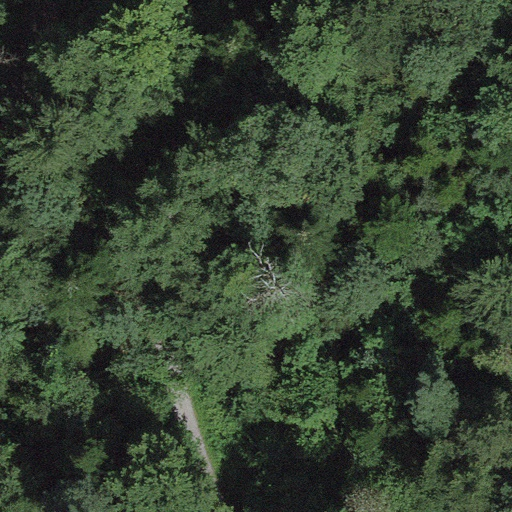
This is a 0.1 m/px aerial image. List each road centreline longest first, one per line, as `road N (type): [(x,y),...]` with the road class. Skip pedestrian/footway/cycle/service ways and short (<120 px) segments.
road 1 (track): [(65,21),(223,511)]
road 2 (track): [(0,65),(65,21),(0,222)]
